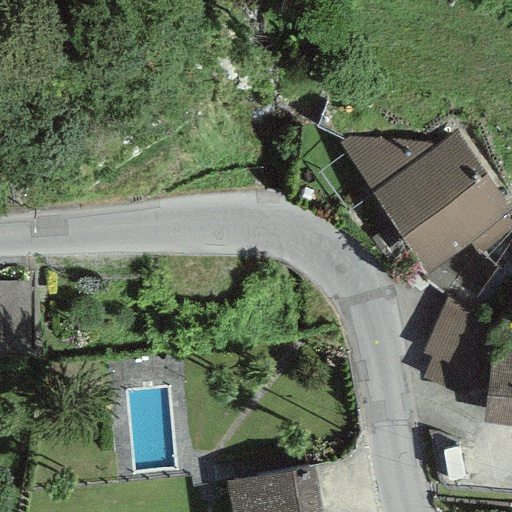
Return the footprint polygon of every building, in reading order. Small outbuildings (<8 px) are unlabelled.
[(348,136),(339,144),(422,277),(511,213),(457,129),(435,144),(348,136)] [(30,281),(0,281),(0,356),(30,356),(30,281)] [(490,327),(447,299),(422,355),(431,358),(421,380),(461,394),(490,327)] [(511,426),(511,433),(511,440),(511,355),(492,352),(483,423),(511,426)] [(321,511),(313,466),(225,482),(230,511),(321,511)]
